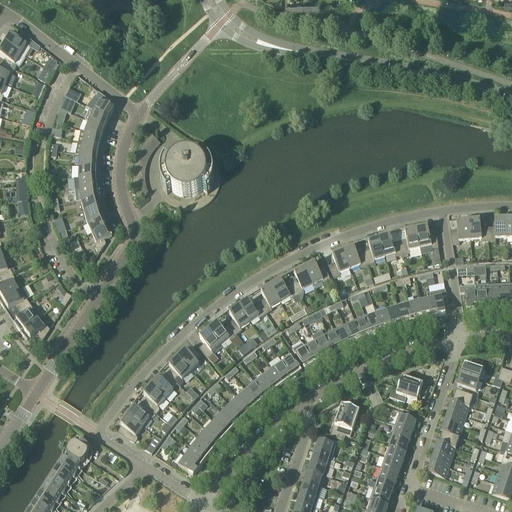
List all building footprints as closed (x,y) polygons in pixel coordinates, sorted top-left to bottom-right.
[(4,40),(1,45),(20,57),(26,47),(28,48),(32,43),(21,35),(17,41),(8,35),(4,40)] [(20,57),(1,45),(0,47),(0,58),(5,61),(2,67),(14,73),(17,67),(15,66),(20,57)] [(50,60),(44,71),(51,75),(57,65),(50,60)] [(0,85),(5,87),(9,77),(11,78),(14,73),(2,67),(0,70),(0,85)] [(44,71),(37,81),(45,86),(51,75),(44,71)] [(6,87),(2,97),(11,100),(15,90),(6,87)] [(80,97),(69,91),(65,99),(75,104),(77,105),(80,97)] [(34,92),(31,98),(40,102),(43,95),(34,92)] [(89,111),(93,113),(108,120),(113,111),(106,107),(109,103),(98,94),(94,101),(95,101),(89,111)] [(75,104),(65,99),(63,105),(73,110),(75,104)] [(73,110),(63,105),(59,112),(70,117),(73,110)] [(93,113),(89,124),(104,130),(108,120),(93,113)] [(89,124),(85,134),(84,134),(101,139),(104,130),(89,124)] [(53,131),(51,139),(61,141),(62,134),(61,134),(63,128),(58,126),(56,132),(53,131)] [(78,145),(98,149),(101,139),(84,134),(85,134),(80,133),(78,145)] [(132,170),(132,172),(132,177),(132,182),(132,188),(133,190),(133,191),(133,192),(133,193),(133,195),(134,196),(134,197),(135,198),(136,200),(148,195),(147,193),(147,192),(146,191),(146,190),(146,187),(145,183),(145,180),(145,175),(145,173),(145,172),(145,170),(146,169),(146,167),(147,165),(149,161),(151,157),(153,154),(156,150),(157,148),(158,147),(159,146),(160,146),(151,136),(150,137),(148,138),(147,140),(146,141),(143,146),(140,150),(138,154),(135,160),(134,161),(134,163),(133,165),(132,168),(132,170)] [(98,149),(78,145),(75,156),(79,157),(96,159),(98,149)] [(79,157),(79,169),(96,170),(96,159),(79,157)] [(163,167),(162,168),(161,171),(160,174),(160,177),(160,180),(160,183),(161,186),(162,189),(163,192),(165,194),(167,196),(171,192),(172,193),(174,195),(176,197),(179,198),(181,199),(184,199),(187,199),(190,199),(193,198),(195,198),(197,196),(199,195),(200,194),(201,194),(202,192),(207,196),(208,195),(209,193),(210,191),(211,189),(212,186),(213,183),(213,180),(213,177),(213,174),(212,171),(211,168),(210,165),(208,163),(203,166),(199,162),(197,161),(195,160),(193,159),(191,159),(189,158),(187,158),(184,158),(182,159),(180,159),(178,160),(177,160),(175,162),(174,163),(172,164),(171,165),(170,167),(165,163),(164,164),(163,166),(163,167)] [(79,169),(78,180),(95,180),(96,170),(79,169)] [(74,180),(75,192),(96,190),(95,180),(78,180),(74,180)] [(96,190),(75,192),(76,204),(81,203),(97,200),(96,190)] [(97,200),(81,203),(84,214),(100,210),(97,200)] [(100,210),(84,214),(87,225),(103,220),(100,210)] [(28,211),(18,213),(20,220),(30,217),(28,211)] [(494,230),(487,230),(488,244),(495,243),(495,241),(506,241),(505,219),(495,219),(495,223),(494,223),(494,230)] [(103,220),(87,225),(92,236),(107,229),(103,220)] [(478,220),(467,221),(469,243),(480,242),(481,244),(488,244),(487,230),(480,230),(480,224),(478,224),(478,220)] [(456,226),(457,233),(450,234),(452,247),(459,246),(458,244),(469,243),(467,221),(457,222),(457,226),(456,226)] [(425,227),(415,230),(420,251),(430,248),(431,251),(438,250),(436,236),(429,237),(427,231),(426,231),(425,227)] [(107,229),(92,236),(96,245),(93,246),(98,257),(106,246),(104,242),(111,238),(107,229)] [(406,242),(399,244),(402,257),(410,255),(409,253),(420,251),(415,230),(404,232),(405,235),(404,236),(406,242)] [(388,236),(377,239),(384,260),(395,257),(395,259),(402,257),(399,244),(392,245),(390,239),(389,239),(388,236)] [(369,252),(363,255),(367,267),(375,265),(374,263),(384,260),(377,239),(367,242),(368,245),(367,246),(369,252)] [(341,251),(349,271),(360,267),(360,270),(367,267),(363,255),(356,257),(354,250),(353,251),(352,247),(341,251)] [(332,259),(334,265),(328,268),(333,280),(340,278),(339,275),(349,271),(341,251),(332,255),(333,258),(332,259)] [(3,262),(0,263),(0,282),(12,276),(10,271),(7,272),(3,262)] [(312,264),(303,268),(312,288),(322,283),(323,285),(330,282),(324,269),(318,272),(315,266),(314,267),(312,264)] [(312,288),(303,268),(293,273),(295,276),(294,277),(297,282),(302,292),(312,288)] [(432,275),(425,277),(426,282),(427,286),(434,284),(432,275)] [(0,289),(0,303),(18,293),(13,283),(15,282),(12,276),(0,282),(3,288),(0,289)] [(391,282),(389,276),(381,278),(383,284),(383,285),(391,282)] [(278,281),(268,287),(280,305),(289,299),(290,301),(293,300),(295,306),(300,303),(297,298),(290,286),(284,289),(281,284),(280,284),(278,281)] [(372,281),(364,284),(366,290),(374,287),(372,281)] [(409,281),(402,283),(403,288),(404,287),(405,291),(411,290),(409,281)] [(487,293),(488,312),(499,311),(498,286),(487,287),(487,293)] [(509,286),(498,286),(499,311),(510,311),(509,286)] [(264,301),(258,305),(265,316),(272,312),(271,311),(280,305),(268,287),(259,292),(261,295),(260,296),(264,301)] [(26,291),(32,300),(37,298),(31,288),(26,291)] [(475,288),(459,290),(460,296),(464,296),(466,310),(466,314),(477,313),(475,294),(475,288)] [(66,296),(60,289),(57,291),(63,300),(66,296)] [(18,293),(0,303),(0,304),(5,314),(16,308),(19,313),(29,306),(26,302),(29,300),(23,290),(18,293)] [(430,301),(434,319),(445,317),(444,313),(441,299),(446,298),(445,292),(429,295),(430,301)] [(487,293),(475,294),(477,313),(488,312),(487,293)] [(71,298),(66,295),(66,296),(63,300),(60,306),(65,309),(71,298)] [(245,301),(236,307),(249,325),(258,319),(259,320),(265,316),(258,305),(252,309),(248,303),(247,304),(245,301)] [(430,301),(419,304),(424,322),(434,319),(430,301)] [(419,304),(408,306),(413,324),(424,322),(419,304)] [(29,306),(19,313),(23,318),(13,325),(20,335),(37,321),(38,321),(41,318),(34,309),(33,311),(29,306)] [(408,306),(397,309),(403,327),(413,324),(408,306)] [(233,322),(227,327),(236,337),(241,333),(240,331),(249,325),(236,307),(228,314),(230,316),(229,317),(233,322)] [(307,317),(312,314),(309,308),(304,311),(307,317)] [(397,309),(387,313),(392,331),(403,327),(397,309)] [(387,313),(376,317),(382,334),(392,331),(387,313)] [(376,317),(365,321),(372,338),(382,334),(376,317)] [(37,321),(20,335),(28,344),(36,337),(42,344),(50,332),(46,328),(44,330),(38,321),(37,321)] [(365,321),(355,325),(362,342),(372,338),(365,321)] [(215,324),(206,331),(220,347),(228,340),(230,342),(236,337),(227,327),(222,331),(218,326),(217,326),(215,324)] [(355,325),(344,329),(352,346),(362,342),(355,325)] [(294,334),(292,329),(286,333),(288,337),(294,334)] [(344,329),(334,334),(342,351),(352,346),(344,329)] [(199,341),(204,346),(198,351),(207,361),(213,356),(212,354),(220,347),(206,331),(198,337),(200,340),(199,341)] [(258,337),(263,344),(268,340),(263,334),(258,337)] [(334,334),(324,339),(333,356),(342,351),(334,334)] [(324,339),(314,345),(323,361),(333,356),(324,339)] [(273,341),(267,345),(270,349),(276,345),(273,341)] [(245,348),(249,353),(257,347),(253,342),(245,348)] [(270,349),(267,345),(262,349),(264,353),(270,349)] [(314,345),(305,350),(304,351),(314,366),(323,361),(314,345)] [(292,352),(295,356),(302,369),(305,372),(314,366),(304,351),(305,350),(302,346),(292,352)] [(179,355),(175,359),(188,373),(190,374),(198,366),(195,363),(200,358),(192,348),(186,353),(185,354),(182,351),(179,355)] [(238,352),(243,359),(249,354),(244,348),(238,352)] [(254,355),(248,359),(251,363),(257,359),(254,355)] [(174,374),(169,380),(173,384),(174,383),(179,388),(183,384),(182,382),(190,374),(188,373),(175,359),(171,363),(167,366),(170,369),(169,370),(174,374)] [(251,363),(248,359),(242,363),(246,367),(251,363)] [(291,359),(282,365),(292,381),(301,374),(299,371),(291,359)] [(282,365),(272,372),(283,387),(292,381),(282,365)] [(460,377),(479,383),(482,372),(480,371),(479,368),(474,369),(465,366),(461,377),(460,377)] [(235,370),(229,374),(233,378),(238,373),(235,370)] [(497,382),(503,384),(507,372),(501,370),(497,382)] [(272,372),(263,379),(275,393),(283,387),(272,372)] [(511,373),(507,372),(503,384),(509,386),(511,377),(511,373)] [(233,378),(229,374),(224,379),(228,383),(233,378)] [(462,390),(460,396),(472,400),(477,401),(478,397),(478,395),(477,394),(476,394),(479,383),(460,377),(456,388),(462,390)] [(152,383),(148,387),(165,401),(173,392),(169,389),(173,384),(169,380),(164,385),(159,380),(158,381),(156,379),(152,383)] [(263,379),(254,386),(266,400),(275,393),(263,379)] [(402,379),(396,397),(391,395),(389,400),(404,405),(406,400),(412,383),(402,379)] [(412,383),(406,400),(417,404),(418,399),(424,401),(428,388),(412,383)] [(217,385),(212,390),(215,394),(220,389),(217,385)] [(232,389),(237,396),(243,391),(239,385),(232,389)] [(254,386),(246,393),(258,407),(266,400),(254,386)] [(149,402),(144,408),(149,412),(150,412),(155,416),(159,411),(158,410),(165,401),(148,387),(142,395),(144,397),(144,398),(149,402)] [(215,394),(212,390),(207,395),(210,399),(215,394)] [(246,393),(237,400),(250,414),(258,407),(246,393)] [(378,394),(372,397),(377,408),(383,405),(378,394)] [(456,394),(452,405),(469,410),(472,400),(460,396),(456,394)] [(377,408),(372,397),(367,400),(372,410),(377,408)] [(237,400),(229,408),(242,422),(250,414),(237,400)] [(200,402),(195,408),(199,411),(202,413),(207,408),(200,402)] [(452,405),(449,415),(465,420),(469,410),(452,405)] [(341,407),(338,417),(355,423),(359,413),(341,407)] [(128,413),(124,418),(141,430),(142,430),(149,420),(145,417),(149,412),(144,408),(140,413),(135,410),(134,410),(131,408),(128,413)] [(199,411),(195,408),(190,413),(194,416),(198,412),(199,411)] [(229,408),(221,416),(234,429),(242,422),(229,408)] [(399,415),(394,428),(412,435),(416,424),(412,422),(413,419),(399,415)] [(449,415),(445,425),(462,431),(465,420),(449,415)] [(221,416),(213,424),(227,437),(234,429),(221,416)] [(338,417),(332,434),(330,439),(343,443),(345,438),(350,439),(355,423),(338,417)] [(121,428),(121,429),(117,435),(135,446),(137,443),(135,439),(142,430),(141,430),(124,418),(121,422),(119,425),(121,427),(121,428)] [(173,419),(167,425),(172,429),(177,422),(173,419)] [(184,420),(179,426),(183,429),(188,423),(184,420)] [(213,424),(205,433),(220,445),(227,437),(213,424)] [(445,425),(442,435),(459,441),(462,431),(445,425)] [(171,430),(167,426),(161,433),(166,437),(171,430)] [(183,429),(179,426),(175,431),(179,434),(183,429)] [(394,428),(391,439),(408,445),(412,435),(394,428)] [(366,438),(373,440),(375,434),(369,432),(366,438)] [(205,433),(198,441),(213,453),(220,445),(205,433)] [(442,435),(438,446),(455,451),(459,441),(442,435)] [(169,439),(164,444),(169,448),(168,448),(171,450),(176,444),(169,439)] [(391,439),(387,449),(406,456),(406,455),(405,455),(408,445),(391,439)] [(198,441),(191,450),(206,462),(213,453),(198,441)] [(70,450),(69,451),(86,462),(87,457),(88,455),(91,451),(77,442),(75,447),(74,447),(73,448),(71,448),(71,449),(70,450)] [(318,442),(314,453),(332,459),(336,445),(326,442),(325,445),(318,442)] [(169,448),(164,444),(160,450),(164,453),(168,448),(169,448)] [(438,446),(435,456),(452,461),(455,451),(438,446)] [(388,450),(384,460),(402,466),(406,456),(387,449),(387,450),(388,450)] [(191,450),(184,459),(200,470),(206,462),(191,450)] [(63,461),(62,461),(80,473),(80,472),(77,471),(80,467),(82,466),(85,463),(86,462),(69,451),(68,453),(67,454),(67,455),(67,456),(67,457),(67,459),(65,463),(63,461)] [(314,453),(311,464),(329,469),(332,459),(314,453)] [(501,467),(511,470),(511,459),(505,457),(499,455),(496,465),(501,467)] [(435,456),(432,466),(448,472),(452,461),(435,456)] [(489,471),(494,459),(487,456),(482,468),(489,471)] [(184,459),(178,468),(190,477),(193,479),(200,470),(184,459)] [(384,460),(381,471),(398,477),(402,466),(384,460)] [(62,461),(57,470),(75,481),(76,477),(75,476),(78,472),(80,474),(80,473),(62,461)] [(307,474),(325,480),(329,469),(311,464),(307,474)] [(448,472),(432,466),(428,477),(445,482),(448,472)] [(511,470),(501,467),(498,477),(511,481),(511,470)] [(57,470),(51,479),(69,490),(71,485),(70,485),(72,481),(74,482),(75,481),(57,470)] [(381,471),(377,481),(394,487),(398,477),(381,471)] [(307,474),(303,485),(321,490),(324,480),(325,480),(307,474)] [(511,481),(498,477),(494,487),(511,493),(511,490),(511,481)] [(51,479),(46,487),(63,499),(65,494),(64,493),(67,489),(69,491),(69,490),(51,479)] [(377,481),(373,492),(391,498),(394,487),(377,481)] [(303,485),(300,495),(318,501),(321,490),(303,485)] [(347,487),(341,485),(338,494),(344,496),(347,487)] [(46,487),(40,496),(58,507),(60,502),(59,502),(61,498),(63,499),(46,487)] [(511,493),(494,487),(491,498),(508,503),(511,493)] [(373,492),(369,502),(388,508),(387,508),(391,498),(373,492)] [(300,495),(296,506),(314,511),(318,511),(319,511),(323,502),(318,501),(300,495)] [(40,496),(35,504),(46,511),(53,511),(54,511),(53,510),(55,506),(58,508),(58,507),(40,496)] [(370,503),(366,511),(386,511),(388,508),(369,502),(370,503)] [(76,507),(84,511),(86,507),(79,503),(76,507)]
